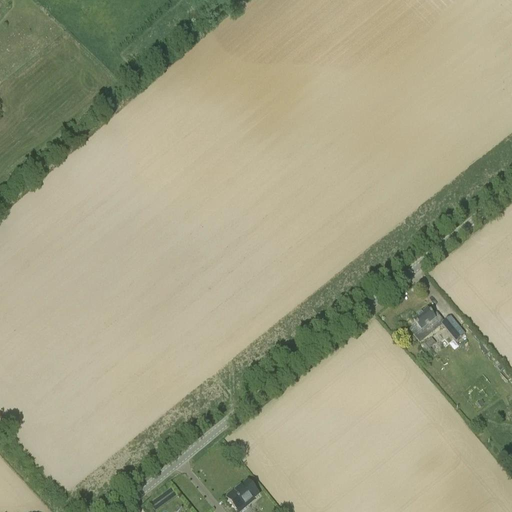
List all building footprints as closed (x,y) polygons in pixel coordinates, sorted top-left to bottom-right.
[(416,325),(409,331),(420,344),(442,326),(441,325),(444,323),(436,313),(432,316),(428,311),(414,323),(416,325)] [(444,323),(441,325),(442,326),(456,343),(465,336),(450,318),(444,323)] [(435,346),(431,341),(429,342),(423,347),(428,354),(431,352),(430,350),(435,346)] [(479,346),(480,349),(486,355),(490,351),(482,343),(479,346)] [(229,498),(228,500),(238,511),(241,511),(249,505),(248,504),(258,496),(248,483),(235,494),(233,492),(228,497),(229,498)]
